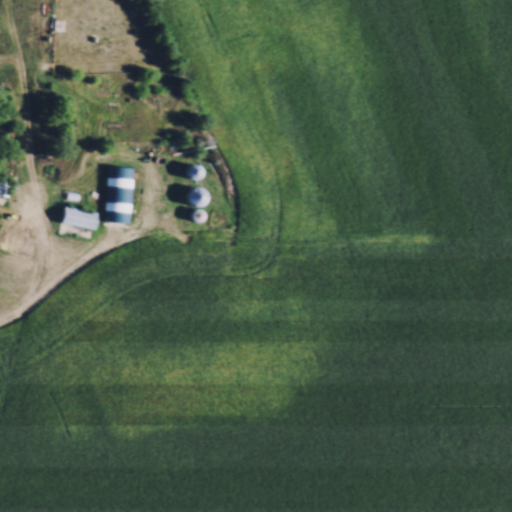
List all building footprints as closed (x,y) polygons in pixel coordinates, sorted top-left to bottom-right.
[(130,167),(105,165),(103,212),(128,213),(130,167)] [(8,181),(0,179),(0,196),(5,197),(8,181)] [(184,188),(186,206),(199,204),(196,186),(184,188)] [(93,212),(60,204),(56,222),(89,229),(93,212)] [(0,239),(26,243),(29,227),(0,222),(0,239)]
